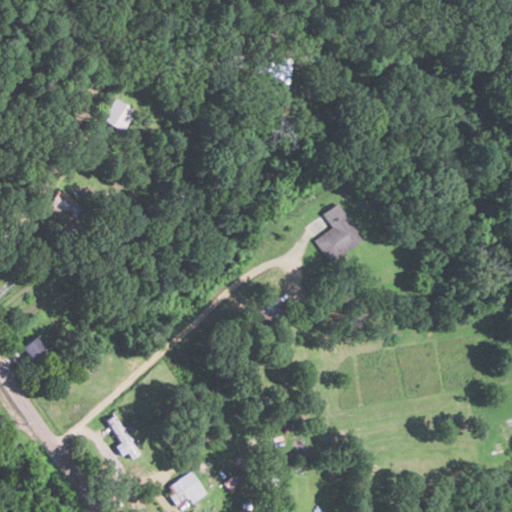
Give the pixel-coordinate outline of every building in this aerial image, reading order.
[(117,132),(132,112),(113,98),(98,118),(117,132)] [(74,202),(55,189),(44,204),(63,217),(74,202)] [(328,262),(362,240),(338,202),(321,212),(331,227),(313,239),(328,262)] [(257,311),(271,326),(288,309),(274,295),(257,311)] [(20,348),(31,360),(43,349),(32,337),(20,348)] [(104,420),(129,459),(137,454),(111,415),(104,420)] [(162,486),(173,509),(201,494),(190,472),(162,486)]
